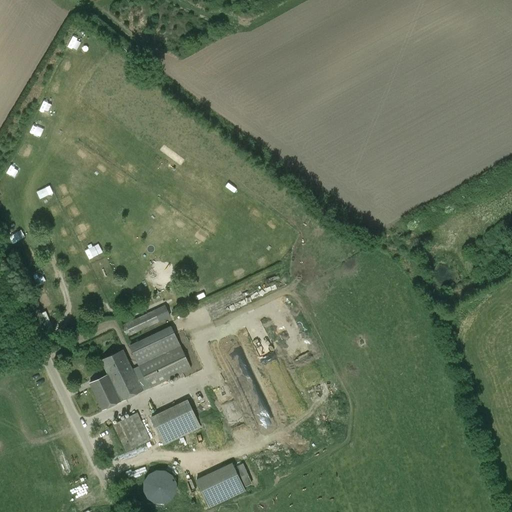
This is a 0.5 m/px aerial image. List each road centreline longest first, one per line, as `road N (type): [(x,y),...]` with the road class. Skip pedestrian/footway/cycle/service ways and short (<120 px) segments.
road 1 (unclassified): [(120,511),(0,264)]
road 2 (track): [(0,374),(113,324),(132,363)]
